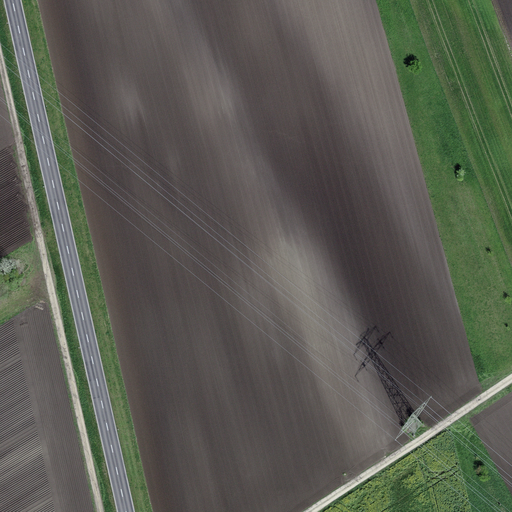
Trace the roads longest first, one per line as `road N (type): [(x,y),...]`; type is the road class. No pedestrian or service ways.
road 1 (secondary): [(124,511),(7,0)]
road 2 (track): [(95,511),(0,74)]
road 3 (track): [(511,379),(312,511)]
